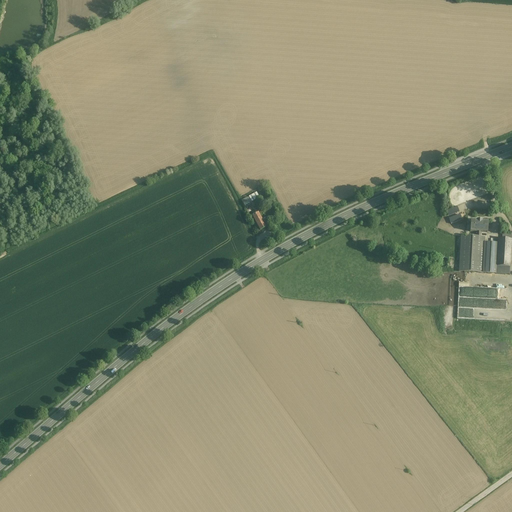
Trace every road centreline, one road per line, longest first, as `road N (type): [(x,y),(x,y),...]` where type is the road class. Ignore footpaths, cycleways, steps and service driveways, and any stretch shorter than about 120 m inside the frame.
road 1 (primary): [(0,466),(176,317),(312,232)]
road 2 (primary): [(312,232),(511,146)]
